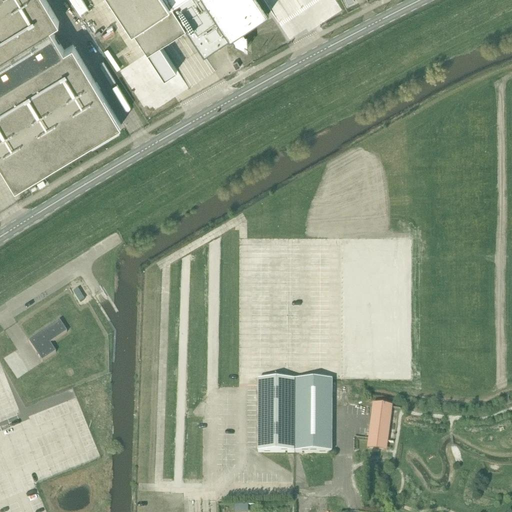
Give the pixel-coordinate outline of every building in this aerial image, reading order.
[(46,0),(0,0),(0,163),(15,189),(121,125),(46,0)] [(112,0),(148,53),(186,28),(204,56),(233,37),(235,40),(234,42),(248,49),(247,33),(245,33),(243,30),(269,14),(259,0),(112,0)] [(29,342),(42,362),(56,353),(50,344),(67,333),(59,321),(29,342)] [(331,380),(295,381),(295,452),(331,453),(331,380)] [(258,381),(258,452),(261,452),(295,452),(295,381),(258,381)] [(369,440),(387,442),(391,406),(373,404),(369,440)] [(387,442),(369,440),(367,449),(385,451),(387,442)]
